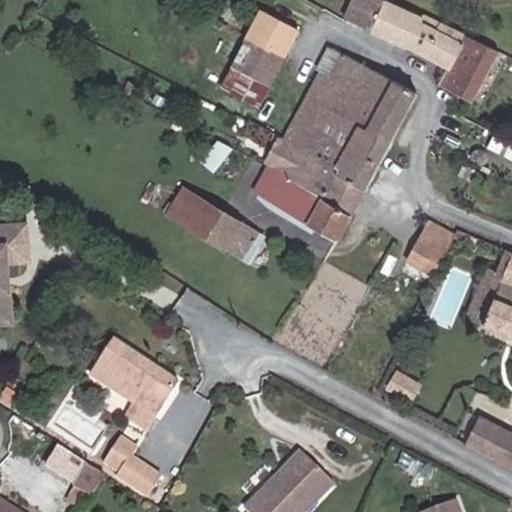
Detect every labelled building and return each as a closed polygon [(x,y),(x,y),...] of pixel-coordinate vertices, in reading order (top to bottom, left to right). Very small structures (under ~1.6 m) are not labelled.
[(507,52),(495,47),(429,14),(427,18),(392,0),(368,0),(361,15),(448,57),(438,76),(471,93),(483,99),(507,52)] [(269,42),(293,55),(309,24),(273,7),(257,35),(269,42)] [(242,62),(279,81),(293,55),(269,42),(257,35),(242,62)] [(430,87),(345,44),(322,87),(406,131),(430,87)] [(265,95),(270,97),(279,81),(242,62),(225,93),(257,110),(265,95)] [(392,158),(406,131),(322,87),(307,114),(392,158)] [(379,182),(392,158),(307,114),(295,137),(304,142),(379,182)] [(501,149),(511,155),(511,137),(510,136),(501,149)] [(364,209),(379,182),(304,142),(289,169),(319,185),(364,209)] [(351,234),(364,209),(319,185),(289,169),(281,165),(268,191),(351,234)] [(178,208),(199,221),(213,199),(192,185),(178,208)] [(256,255),(269,233),(215,201),(203,223),(256,255)] [(23,268),(22,256),(44,253),(40,218),(0,222),(0,321),(28,319),(24,282),(18,282),(17,269),(23,268)] [(424,257),(450,270),(469,235),(446,223),(438,239),(434,237),(424,257)] [(511,327),(511,288),(497,321),(511,327)] [(165,430),(194,382),(127,341),(107,374),(149,399),(141,415),(165,430)] [(511,427),(492,416),(477,444),(511,462),(511,427)] [(266,509),(268,511),(324,511),(352,485),(323,454),(311,466),(314,468),(306,477),(302,474),(266,509)] [(86,484),(106,496),(120,472),(100,459),(86,484)] [(302,474),(306,477),(314,468),(311,466),(302,474)] [(79,494),(100,506),(106,496),(86,484),(79,494)] [(0,511),(35,511),(3,490),(0,494),(0,511)]
